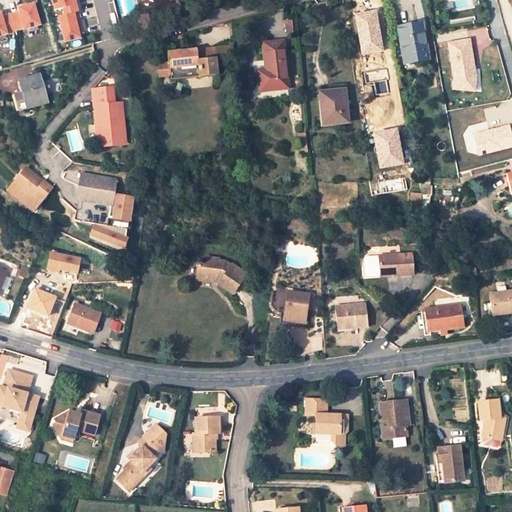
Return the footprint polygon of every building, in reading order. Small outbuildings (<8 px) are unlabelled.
[(71,0),(46,0),(50,12),(58,10),(73,7),(71,0)] [(15,12),(0,16),(5,34),(20,30),(21,31),(39,26),(32,4),(14,9),(15,12)] [(73,7),(58,10),(60,17),(71,14),(75,13),(73,7)] [(71,14),(60,17),(53,18),(60,44),(77,40),(71,14)] [(403,46),(406,62),(427,59),(420,23),(398,27),(401,46),(403,46)] [(469,40),(448,44),(454,78),(453,89),(472,91),(473,78),(472,70),(474,70),(469,40)] [(265,71),(258,72),(260,91),(286,89),(282,42),(263,44),(265,71)] [(235,58),(233,46),(215,48),(216,59),(216,60),(235,58)] [(197,61),(216,59),(215,48),(196,51),(197,61)] [(169,64),(170,76),(171,81),(218,75),(216,60),(216,59),(197,61),(196,51),(196,50),(168,53),(169,64)] [(169,64),(158,65),(159,77),(170,76),(169,64)] [(23,95),(12,98),(16,112),(48,103),(40,76),(20,82),(23,95)] [(93,90),(94,107),(114,105),(113,88),(93,90)] [(319,93),(322,126),(347,124),(343,91),(319,93)] [(94,107),(95,113),(98,147),(124,144),(120,104),(114,105),(94,107)] [(371,133),(377,164),(401,160),(395,128),(376,132),(371,133)] [(306,143),(299,144),(299,154),(307,153),(306,143)] [(19,184),(11,194),(30,209),(38,199),(41,201),(52,188),(44,182),(42,184),(38,181),(40,179),(26,168),(16,181),(19,184)] [(82,176),(78,201),(110,206),(113,191),(114,181),(82,176)] [(16,181),(8,191),(11,194),(19,184),(16,181)] [(129,194),(113,191),(110,206),(108,219),(128,222),(131,203),(128,202),(129,194)] [(38,199),(30,209),(33,212),(41,201),(38,199)] [(123,230),(91,225),(89,238),(119,252),(121,243),(123,230)] [(83,260),(56,249),(49,265),(60,269),(61,266),(78,273),(83,260)] [(395,274),(395,276),(413,275),(412,254),(379,256),(380,274),(395,274)] [(380,274),(379,256),(366,257),(364,259),(365,275),(363,275),(365,279),(380,278),(380,277),(380,274)] [(197,278),(214,280),(215,277),(217,277),(219,278),(221,280),(218,284),(232,294),(245,275),(232,265),(229,269),(225,266),(217,265),(217,262),(205,261),(205,264),(199,264),(197,278)] [(511,291),(489,294),(492,316),(511,313),(511,291)] [(307,321),(307,319),(310,295),(288,292),(285,315),(285,318),(290,319),(290,322),(301,324),(301,320),(307,321)] [(349,326),(349,329),(366,327),(363,304),(335,307),(337,327),(349,326)] [(80,327),(80,328),(93,333),(99,314),(75,305),(68,322),(80,327)] [(438,331),(446,330),(462,328),(459,305),(424,310),(427,332),(438,331)] [(285,318),(285,315),(281,315),(279,327),(310,331),(311,319),(307,319),(307,321),(301,320),(301,324),(290,322),(290,319),(285,318)] [(32,377),(9,370),(4,387),(0,386),(0,399),(4,401),(3,407),(22,412),(20,418),(32,421),(36,407),(33,407),(34,402),(37,403),(39,397),(27,394),(32,377)] [(328,439),(334,445),(342,445),(343,432),(345,431),(346,415),(325,414),(326,399),(304,398),(303,412),(312,413),(312,431),(328,432),(328,439)] [(381,428),(383,438),(406,436),(405,425),(408,425),(405,401),(380,404),(382,419),(390,418),(392,427),(381,428)] [(491,437),(500,439),(504,419),(499,418),(497,401),(477,403),(479,420),(484,419),(485,422),(483,423),(481,438),(490,440),(491,437)] [(62,434),(75,438),(78,431),(94,436),(100,416),(83,411),(81,417),(76,415),(77,413),(69,410),(55,416),(57,421),(62,434)] [(32,421),(20,418),(17,428),(29,431),(32,421)] [(196,442),(196,452),(216,451),(215,434),(219,433),(219,418),(195,419),(196,433),(193,434),(193,442),(196,442)] [(62,434),(57,421),(52,423),(59,439),(73,444),(75,438),(62,434)] [(145,473),(143,471),(149,465),(156,458),(152,455),(157,450),(164,451),(165,433),(155,424),(149,431),(152,433),(146,439),(144,436),(138,442),(142,446),(136,452),(129,458),(130,461),(123,468),(126,470),(138,481),(145,473)] [(152,433),(149,431),(144,436),(146,439),(152,433)] [(499,441),(481,438),(480,443),(482,446),(495,448),(498,446),(499,441)] [(443,463),(445,483),(462,481),(459,446),(438,449),(439,463),(443,463)] [(134,450),(127,457),(129,458),(136,452),(134,450)] [(0,453),(0,469),(14,473),(19,458),(0,452),(0,453)] [(46,456),(36,454),(34,460),(44,463),(46,456)] [(0,469),(0,493),(7,495),(14,473),(0,469)] [(138,481),(126,470),(117,479),(129,490),(138,481)]
